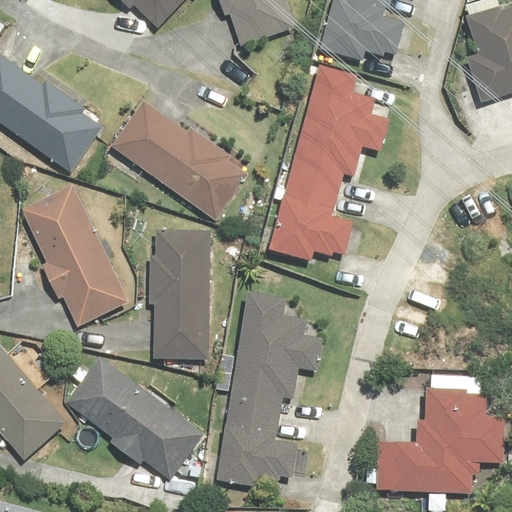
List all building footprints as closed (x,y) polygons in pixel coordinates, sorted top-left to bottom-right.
[(134,0),(161,27),(188,0),(134,0)] [(299,30),(288,0),(227,0),(243,48),(299,30)] [(340,0),(326,49),(365,60),(368,52),(398,61),(409,22),(388,16),(392,0),(340,0)] [(473,58),(486,102),(511,94),(511,5),(474,17),(485,55),(473,58)] [(3,54),(0,57),(0,119),(78,174),(110,129),(3,54)] [(327,64),(276,249),(317,261),(320,252),(349,260),(359,223),(336,217),(348,175),(359,178),(368,146),(385,151),(393,120),(376,115),(380,101),(359,95),(364,75),(327,64)] [(116,147),(219,221),(253,175),(150,100),(116,147)] [(85,328),(136,302),(76,185),(25,211),(85,328)] [(214,362),(216,229),(162,229),(160,361),(214,362)] [(255,293),(222,481),(265,488),(267,477),(296,483),(303,445),(282,441),(290,396),(299,398),(305,367),(322,370),(328,338),(310,335),(313,321),(288,316),(292,299),(255,293)] [(73,423),(0,341),(0,426),(30,460),(73,423)] [(209,434),(104,357),(68,407),(173,483),(209,434)] [(383,441),(381,490),(482,494),(483,466),(508,466),(510,418),(490,417),(491,392),(424,389),(422,443),(383,441)] [(48,511),(0,500),(0,511),(48,511)]
